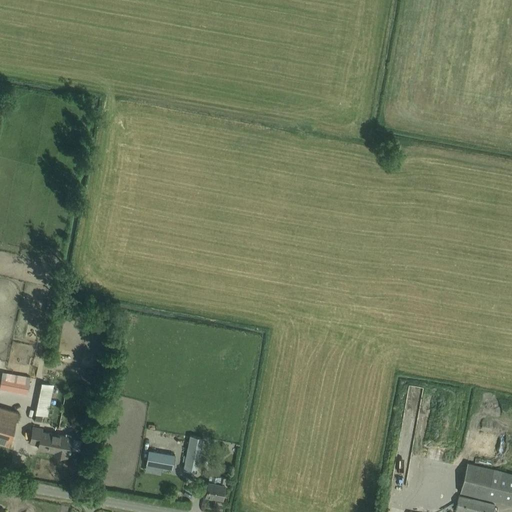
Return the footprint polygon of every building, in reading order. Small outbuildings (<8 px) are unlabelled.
[(1,376),(0,380),(0,387),(27,393),(30,376),(21,374),(19,379),(1,376)] [(36,407),(49,409),(53,386),(41,384),(36,407)] [(0,441),(8,444),(11,434),(17,412),(0,406),(0,441)] [(37,447),(52,450),(52,453),(66,456),(67,453),(68,453),(70,443),(71,436),(41,431),(41,428),(32,426),(31,433),(30,442),(38,444),(37,447)] [(80,440),(87,440),(88,428),(81,428),(80,440)] [(190,435),(185,459),(183,469),(193,471),(200,437),(190,435)] [(148,451),(146,462),(151,463),(159,465),(166,466),(171,467),(172,457),(173,455),(153,451),(148,451)] [(511,502),(511,472),(467,462),(460,491),(511,504),(511,502)] [(208,481),(207,485),(205,495),(221,498),(224,484),(225,477),(209,474),(208,481)] [(459,511),(491,511),(494,504),(459,495),(455,511),(459,511)]
